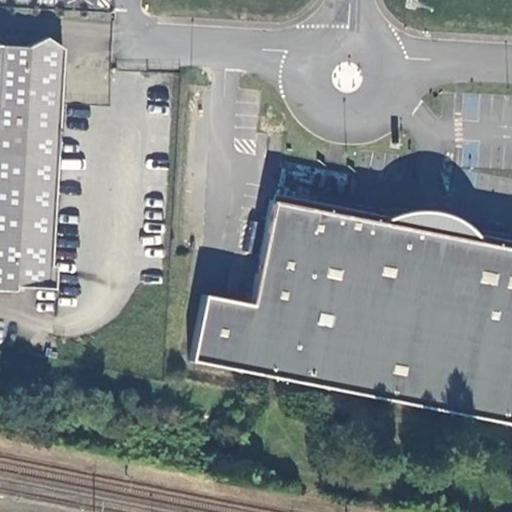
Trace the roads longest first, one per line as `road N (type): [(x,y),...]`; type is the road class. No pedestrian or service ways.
road 1 (unclassified): [(311,53),(304,102),(342,134),(375,129),(395,112),(403,90),(396,57)]
road 2 (unclassified): [(129,42),(311,53)]
